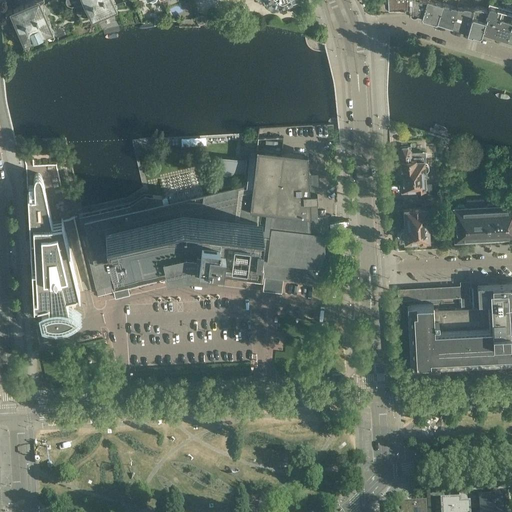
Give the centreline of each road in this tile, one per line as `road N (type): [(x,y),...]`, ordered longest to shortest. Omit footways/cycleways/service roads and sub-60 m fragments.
road 1 (tertiary): [(377,397),(11,417)]
road 2 (tertiary): [(369,268),(350,30)]
road 3 (residential): [(0,207),(11,417)]
road 4 (residential): [(511,56),(415,27),(350,30)]
road 5 (residential): [(369,268),(511,261)]
road 6 (tertiary): [(380,479),(409,465),(511,458)]
road 7 (tertiary): [(511,390),(377,397)]
road 8 (tertiary): [(377,397),(369,268)]
